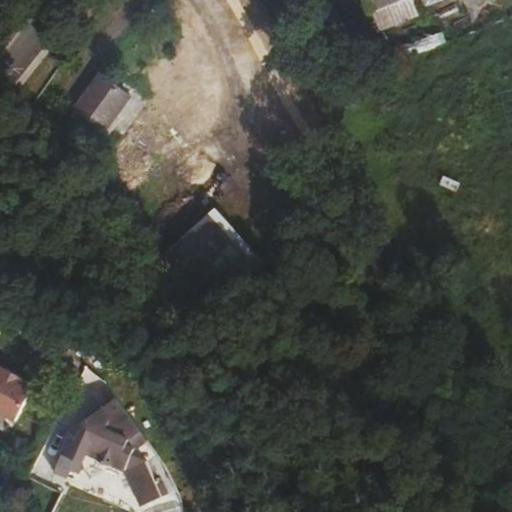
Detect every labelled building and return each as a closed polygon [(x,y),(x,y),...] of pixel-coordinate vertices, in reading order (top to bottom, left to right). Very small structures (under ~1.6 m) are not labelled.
[(332,0),(339,20),(399,0),(332,0)] [(133,94),(106,73),(82,105),(109,126),(133,94)] [(217,209),(159,261),(206,314),(264,262),(217,209)] [(0,400),(22,412),(40,377),(25,369),(26,367),(10,359),(9,361),(0,356),(0,400)] [(78,427),(57,469),(68,474),(72,466),(80,471),(91,450),(103,456),(108,462),(116,463),(129,470),(151,501),(173,486),(151,454),(137,447),(140,441),(132,437),(135,432),(145,422),(140,416),(123,398),(116,392),(85,422),(82,429),(78,427)] [(151,430),(145,422),(135,432),(132,437),(140,441),(151,430)]
